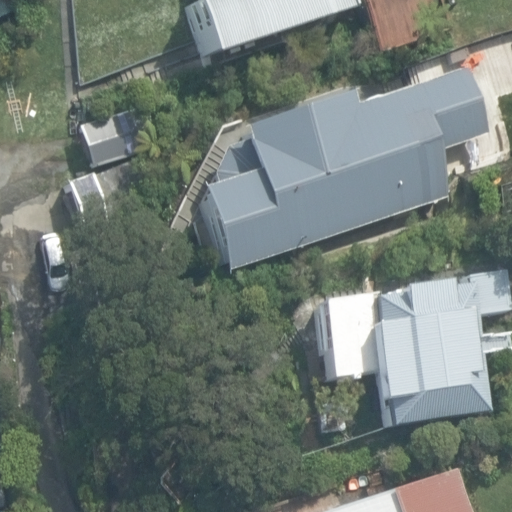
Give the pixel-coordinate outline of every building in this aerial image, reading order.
[(199,0),(183,5),(201,59),(349,9),(346,0),(199,0)] [(185,193),(213,277),(428,205),(413,159),(481,137),(459,70),(344,108),(339,92),(229,129),(244,174),(185,193)] [(73,129),(87,173),(152,152),(138,108),(73,129)] [(61,185),(77,233),(134,213),(117,165),(61,185)] [(369,378),(377,427),(477,410),(463,329),(504,321),(495,273),(304,307),(318,387),(369,378)] [(316,435),(340,430),(335,405),(311,410),(316,435)] [(464,511),(450,468),(314,511),(282,511),(280,504),(255,511),(464,511)]
